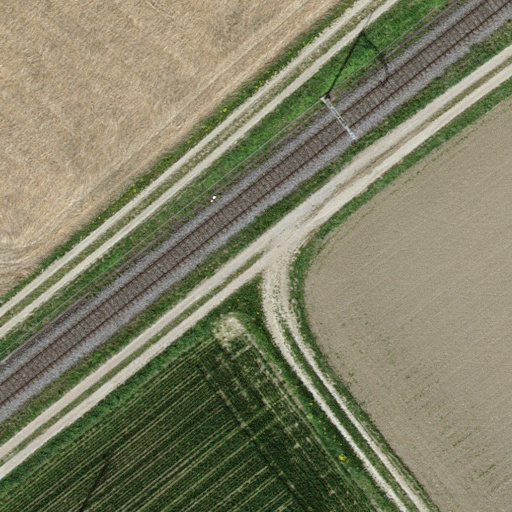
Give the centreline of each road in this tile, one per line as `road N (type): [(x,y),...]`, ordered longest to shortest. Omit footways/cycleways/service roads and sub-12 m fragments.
road 1 (track): [(511,58),(273,236),(0,457)]
road 2 (track): [(0,320),(415,0)]
road 3 (track): [(273,236),(284,335),(422,511)]
